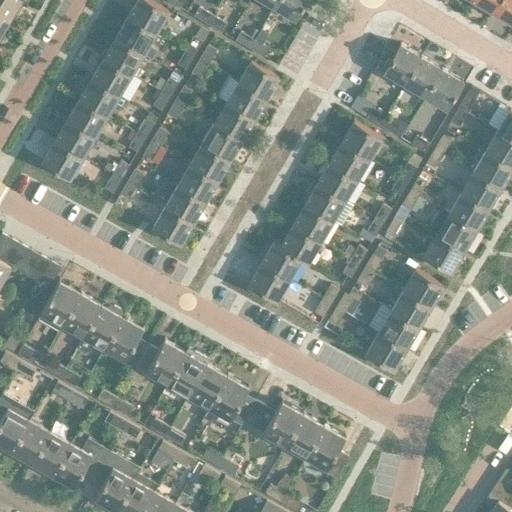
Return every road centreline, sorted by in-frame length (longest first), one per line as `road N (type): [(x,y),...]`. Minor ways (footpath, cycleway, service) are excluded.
road 1 (residential): [(417,430),(0,196)]
road 2 (residential): [(0,132),(78,0)]
road 3 (residential): [(417,430),(448,365),(511,314)]
road 4 (residential): [(511,65),(397,0)]
